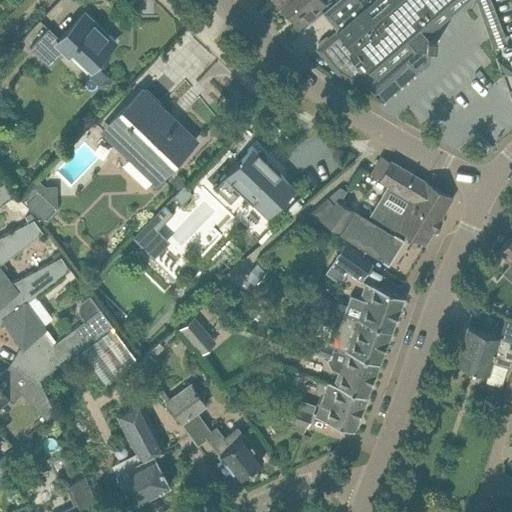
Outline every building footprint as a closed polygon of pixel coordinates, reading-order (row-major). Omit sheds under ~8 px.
[(283,2),(281,4),(299,25),(327,0),(286,0),(283,3),(283,2)] [(461,0),(335,0),(322,11),(337,28),(336,29),(337,30),(328,37),(326,34),(318,41),(320,44),(318,47),(337,70),(351,78),(358,72),(374,90),(408,61),(409,62),(413,62),(429,49),(429,45),(435,45),(436,36),(428,35),(428,34),(426,31),(461,0)] [(490,0),(476,0),(493,47),(501,44),(495,27),(500,25),(490,0)] [(84,12),(59,37),(48,27),(29,46),(50,66),(66,50),(68,52),(72,48),(91,66),(115,41),(84,12)] [(511,53),(497,59),(511,96),(511,53)] [(106,132),(124,149),(128,145),(160,176),(195,140),(141,89),(125,105),(129,108),(106,132)] [(255,204),(267,215),(295,187),(258,151),(252,145),(224,173),(241,190),(251,199),(251,200),(255,204)] [(391,161),(382,155),(371,173),(386,182),(366,216),(355,209),(340,232),(383,259),(388,263),(404,238),(403,238),(407,232),(425,242),(433,229),(435,230),(442,220),(439,218),(453,196),(391,160),(391,161)] [(55,185),(44,185),(38,179),(20,198),(45,223),(56,211),(55,185)] [(0,205),(15,194),(6,181),(0,184),(0,205)] [(193,192),(184,183),(173,195),(182,204),(193,192)] [(313,214),(324,222),(340,200),(346,191),(335,183),(313,214)] [(340,232),(355,209),(354,209),(340,200),(324,222),(340,232)] [(165,241),(155,231),(150,226),(158,217),(164,222),(171,214),(173,212),(164,204),(135,234),(154,252),(165,241)] [(0,262),(43,231),(33,219),(0,235),(0,262)] [(511,234),(498,250),(505,257),(510,261),(501,271),(511,280),(511,234)] [(358,274),(368,260),(345,244),(330,264),(346,276),(351,269),(358,274)] [(0,320),(2,319),(25,301),(26,301),(70,269),(61,256),(11,282),(0,266),(0,320)] [(276,298),(287,284),(266,268),(255,281),(276,298)] [(358,318),(390,330),(403,296),(371,284),(365,299),(350,294),(346,303),(343,313),(358,319),(358,318)] [(315,294),(312,303),(319,309),(319,311),(339,319),(341,319),(343,313),(346,303),(324,295),(323,297),(315,294)] [(2,319),(21,345),(9,363),(37,380),(80,348),(112,324),(89,295),(80,301),(78,310),(85,319),(53,343),(43,330),(46,328),(26,301),(25,301),(2,319)] [(339,319),(338,323),(331,326),(325,341),(324,342),(346,351),(346,350),(378,362),(390,330),(358,318),(358,319),(343,313),(341,319),(339,319)] [(194,316),(180,328),(195,345),(209,334),(194,316)] [(467,326),(455,362),(462,365),(487,373),(485,380),(501,385),(507,366),(509,367),(510,366),(511,358),(511,319),(505,317),(499,336),(467,326)] [(135,357),(112,324),(80,348),(103,380),(135,357)] [(313,336),(308,349),(326,357),(336,376),(333,384),(366,395),(378,362),(346,350),(346,351),(324,342),(325,341),(313,336)] [(0,405),(9,398),(11,401),(22,391),(3,370),(0,372),(0,405)] [(181,423),(206,404),(189,381),(164,400),(181,423)] [(366,395),(333,384),(326,381),(314,414),(353,429),(366,395)] [(48,399),(38,409),(46,418),(53,411),(48,399)] [(281,415),(281,417),(306,426),(311,412),(286,402),(286,403),(281,415)] [(127,456),(112,464),(117,472),(116,473),(132,504),(169,484),(154,454),(164,448),(155,431),(139,403),(117,414),(141,459),(132,464),(127,456)] [(224,436),(216,426),(205,435),(238,477),(262,459),(237,426),(224,436)] [(68,482),(77,502),(55,511),(84,511),(98,506),(83,475),(68,482)]
